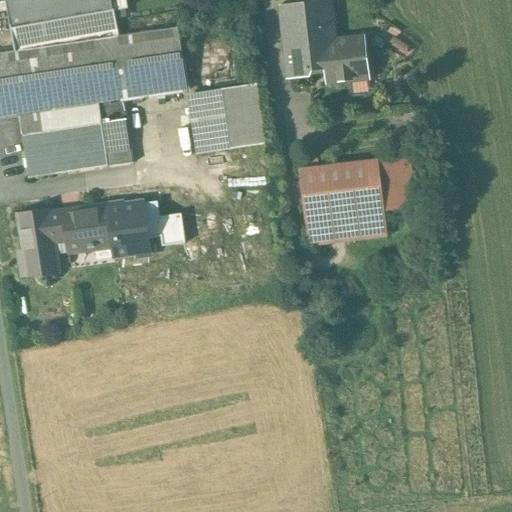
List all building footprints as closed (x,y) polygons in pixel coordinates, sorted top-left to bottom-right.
[(0,0),(0,2),(6,2),(15,52),(0,54),(0,118),(8,117),(8,118),(19,116),(29,178),(134,162),(125,100),(188,91),(178,29),(119,37),(116,22),(113,11),(111,0),(0,0)] [(111,0),(113,11),(128,9),(126,0),(111,0)] [(330,1),(280,7),(288,77),(310,75),(310,71),(327,69),(328,83),(352,80),(352,75),(363,74),(367,69),(363,37),(335,41),(330,1)] [(369,80),(351,81),(351,94),(370,93),(369,80)] [(257,85),(189,96),(192,118),(187,119),(188,127),(193,126),(197,154),(266,144),(257,85)] [(418,107),(389,111),(394,152),(423,148),(418,107)] [(410,156),(300,169),(309,246),(388,236),(385,211),(416,208),(410,156)] [(109,206),(51,214),(55,239),(67,237),(69,252),(113,246),(115,246),(110,215),(109,206)] [(51,209),(17,214),(24,256),(18,257),(22,277),(60,273),(55,239),(51,209)] [(129,213),(110,215),(115,246),(113,246),(114,250),(134,247),(129,213)]
